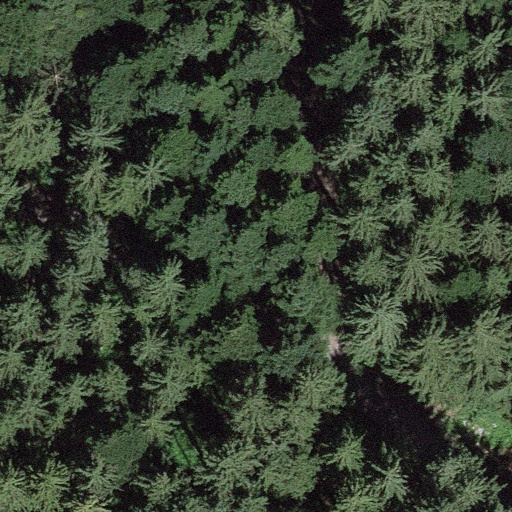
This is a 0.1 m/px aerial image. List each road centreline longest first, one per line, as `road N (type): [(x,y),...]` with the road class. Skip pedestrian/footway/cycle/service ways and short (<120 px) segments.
road 1 (track): [(511,503),(463,466),(0,203)]
road 2 (track): [(345,400),(317,151),(278,0)]
